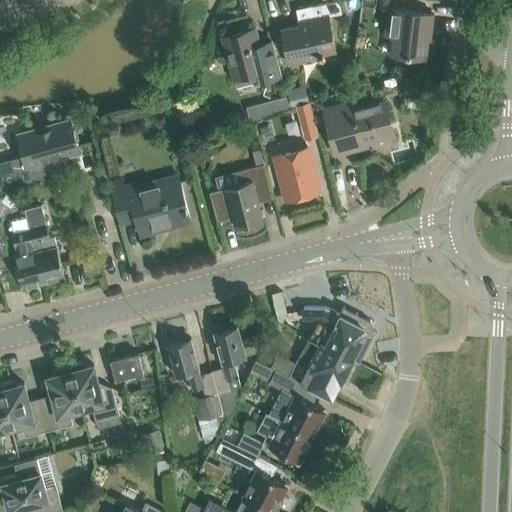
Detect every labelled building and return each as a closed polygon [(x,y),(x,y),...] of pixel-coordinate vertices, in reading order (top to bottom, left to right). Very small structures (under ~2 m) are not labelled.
[(289,63),(307,60),(307,57),(337,50),(330,15),(342,13),(339,0),(337,0),(296,9),(299,25),(282,28),(289,63)] [(387,8),(384,34),(392,35),(390,53),(426,57),(429,32),(432,33),(434,13),(387,8)] [(254,29),(223,37),(234,77),(237,88),(253,84),(281,77),(274,50),(272,42),(258,46),(254,29)] [(258,103),(263,116),(279,109),(274,97),(258,103)] [(341,104),(325,108),(326,112),(313,116),(315,125),(328,122),(336,153),(358,148),(357,144),(394,134),(385,100),(343,111),(341,104)] [(313,116),(309,102),(296,105),(305,138),(318,134),(315,125),(313,116)] [(78,151),(70,120),(51,125),(53,130),(37,134),(36,129),(18,134),(25,158),(0,165),(0,189),(71,170),(71,167),(68,168),(69,168),(65,169),(61,155),(78,151)] [(309,147),(274,156),(286,199),(320,190),(309,147)] [(236,226),(263,219),(257,198),(272,194),(264,163),(238,170),(242,182),(210,191),(217,220),(233,216),(236,226)] [(190,221),(183,193),(178,174),(139,184),(138,181),(112,188),(121,223),(136,219),(140,234),(190,221)] [(55,236),(50,237),(41,204),(26,207),(31,228),(29,228),(33,241),(43,280),(65,274),(55,236)] [(0,258),(9,257),(0,222),(0,258)] [(33,241),(29,228),(12,232),(16,246),(24,244),(26,252),(13,255),(21,286),(43,280),(33,241)] [(287,312),(283,291),(282,289),(272,292),(276,315),(278,319),(283,321),(287,312)] [(358,361),(374,331),(370,320),(343,306),(339,313),(324,306),(324,307),(304,306),(303,317),(318,318),(309,336),(319,342),(319,341),(351,358),(358,361)] [(280,334),(276,315),(261,318),(265,338),(280,334)] [(259,351),(264,338),(242,343),(238,325),(214,331),(223,366),(212,369),(212,370),(210,370),(224,420),(241,386),(229,389),(227,379),(238,376),(234,360),(246,357),(246,355),(259,351)] [(351,358),(319,341),(319,342),(309,336),(308,336),(295,361),(278,352),(271,367),(277,370),(289,376),(306,385),(306,384),(331,397),(351,358)] [(200,373),(191,337),(167,344),(175,375),(187,371),(192,388),(203,385),(206,395),(193,398),(202,437),(217,433),(224,420),(210,370),(200,373)] [(143,371),(138,351),(109,359),(115,379),(143,371)] [(84,360),(69,364),(81,408),(92,405),(98,427),(121,421),(112,386),(100,389),(93,363),(86,365),(84,360)] [(81,408),(69,364),(53,368),(55,373),(47,376),(53,399),(42,402),(49,429),(72,422),(69,411),(81,408)] [(300,397),(306,385),(289,376),(277,370),(270,382),(282,388),(269,413),(311,435),(325,410),(300,397)] [(15,378),(0,382),(0,385),(11,427),(22,424),(25,435),(49,429),(42,402),(30,406),(24,382),(16,384),(15,378)] [(0,429),(11,427),(0,385),(0,441),(3,441),(0,431),(0,429)] [(298,461),(311,435),(269,413),(267,412),(258,430),(267,435),(263,443),(298,461)] [(145,453),(165,448),(160,428),(140,433),(145,453)] [(262,441),(243,432),(237,443),(256,453),(262,441)] [(286,484),(271,477),(278,464),(256,453),(237,443),(223,436),(216,448),(257,469),(244,495),(273,510),(286,484)] [(56,484),(44,487),(36,457),(14,463),(17,472),(0,476),(0,497),(1,501),(6,499),(9,509),(33,503),(35,511),(44,511),(62,507),(56,484)] [(205,506),(202,511),(271,511),(273,510),(244,495),(236,511),(210,497),(205,506)] [(167,511),(145,501),(140,511),(126,504),(121,511),(167,511)]
